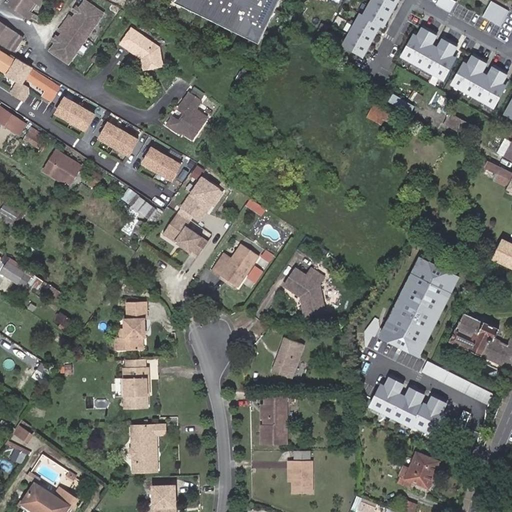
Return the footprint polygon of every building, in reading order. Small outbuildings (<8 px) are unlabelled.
[(11,0),(8,5),(29,19),(30,18),(34,13),(27,8),(31,0),(32,0),(37,3),(39,0),(11,0)] [(183,0),(188,2),(184,9),(207,20),(209,16),(218,21),(216,24),(225,28),(227,25),(245,34),(243,37),(258,44),(269,20),(266,19),(270,9),(274,11),(278,0),(183,0)] [(399,0),(375,0),(364,21),(380,30),(383,32),(400,0),(399,0)] [(457,4),(448,0),(440,0),(437,8),(450,15),(457,4)] [(84,2),(71,21),(68,19),(58,34),(61,36),(49,55),(67,66),(84,40),(101,13),(84,2)] [(489,2),(481,18),(500,28),(508,12),(489,2)] [(380,30),(364,21),(360,20),(343,51),(363,62),(380,30)] [(0,23),(0,41),(13,51),(22,39),(0,23)] [(245,34),(227,25),(225,28),(243,37),(245,34)] [(320,25),(316,35),(324,38),(328,28),(320,25)] [(501,32),(489,26),(484,36),(496,42),(501,32)] [(341,27),(334,41),(342,45),(349,31),(341,27)] [(160,47),(132,29),(122,44),(142,58),(144,70),(164,67),(160,47)] [(424,30),(422,32),(417,40),(413,38),(402,59),(413,65),(430,33),(424,30)] [(437,36),(430,33),(413,65),(423,70),(434,49),(431,47),(437,36)] [(378,37),(375,44),(383,48),(387,42),(378,37)] [(457,48),(443,40),(437,51),(434,49),(423,70),(443,82),(455,61),(451,59),(457,48)] [(15,62),(0,53),(0,69),(1,68),(11,74),(10,76),(20,83),(13,96),(25,103),(28,98),(26,91),(20,88),(24,82),(45,94),(44,96),(51,101),(59,88),(25,68),(27,66),(17,60),(15,62)] [(487,64),(473,57),(467,68),(464,66),(452,86),(493,110),(505,89),(501,86),(507,76),(494,68),(488,79),(481,75),(487,64)] [(167,125),(194,142),(209,118),(196,109),(202,100),(188,92),(178,109),(185,114),(181,121),(173,116),(167,125)] [(93,115),(64,98),(54,114),(84,131),(93,115)] [(0,106),(0,123),(13,132),(20,121),(0,106)] [(368,120),(375,109),(371,107),(365,119),(368,120)] [(386,115),(375,109),(368,120),(380,126),(382,121),(387,124),(390,118),(385,116),(386,115)] [(452,134),(458,123),(448,118),(442,129),(452,134)] [(394,119),(386,134),(400,140),(407,125),(394,119)] [(20,121),(13,132),(19,136),(27,125),(20,121)] [(136,140),(107,123),(97,139),(127,156),(136,140)] [(467,127),(458,123),(452,134),(461,139),(467,127)] [(48,133),(35,125),(29,133),(41,143),(48,133)] [(29,133),(26,138),(39,146),(41,143),(29,133)] [(39,146),(26,138),(24,140),(37,149),(39,146)] [(511,139),(510,144),(502,158),(511,163),(511,139)] [(37,149),(24,140),(21,145),(41,153),(46,146),(41,143),(39,146),(37,149)] [(502,158),(510,144),(502,140),(494,154),(502,158)] [(179,165),(150,148),(140,164),(170,181),(179,165)] [(67,187),(80,167),(55,152),(42,171),(67,187)] [(509,188),(511,181),(511,174),(488,163),(482,174),(509,188)] [(94,173),(86,184),(93,189),(101,178),(94,173)] [(222,191),(200,177),(180,209),(202,223),(222,191)] [(155,212),(139,199),(132,208),(148,221),(155,212)] [(251,199),(247,204),(263,214),(266,209),(251,199)] [(0,211),(0,217),(12,225),(18,215),(4,205),(0,211)] [(18,215),(12,225),(15,227),(23,215),(20,213),(18,215)] [(186,225),(189,221),(177,213),(165,230),(184,244),(182,247),(191,254),(192,252),(199,256),(209,240),(186,225)] [(165,230),(163,234),(182,247),(184,244),(165,230)] [(217,276),(218,274),(220,271),(227,276),(226,279),(236,287),(258,255),(239,243),(230,256),(224,252),(211,271),(217,276)] [(511,247),(501,243),(492,261),(511,269),(511,247)] [(266,268),(269,257),(261,254),(258,265),(266,268)] [(0,280),(0,281),(3,277),(0,275),(0,272),(8,261),(9,260),(2,256),(0,259),(0,280)] [(459,278),(418,257),(377,338),(418,359),(459,278)] [(0,272),(0,275),(3,277),(12,264),(13,263),(9,260),(8,261),(0,272)] [(37,291),(42,283),(13,263),(12,264),(3,277),(19,288),(23,282),(37,291)] [(283,287),(300,298),(303,298),(304,304),(301,304),(304,319),(323,316),(317,286),(322,279),(310,270),(305,278),(294,270),(283,287)] [(220,271),(218,274),(226,279),(227,276),(220,271)] [(56,303),(61,296),(52,290),(47,297),(56,303)] [(139,331),(142,331),(145,331),(144,321),(146,321),(146,303),(128,304),(128,321),(125,321),(126,339),(120,339),(120,352),(143,351),(143,338),(139,338),(139,331)] [(81,315),(76,312),(73,317),(78,320),(81,315)] [(59,314),(54,321),(65,329),(70,322),(59,314)] [(451,344),(479,356),(511,370),(511,335),(510,337),(504,334),(500,342),(493,340),(497,329),(463,315),(451,344)] [(290,379),(302,347),(284,341),(272,372),(290,379)] [(144,369),(144,361),(125,362),(126,370),(144,369)] [(492,396),(426,363),(420,374),(486,407),(492,396)] [(74,364),(65,365),(65,375),(74,375),(74,364)] [(34,372),(45,379),(50,373),(39,365),(34,372)] [(146,398),(145,379),(147,379),(147,369),(144,369),(126,370),(123,370),(123,379),(123,381),(124,398),(124,409),(149,408),(148,398),(146,398)] [(380,382),(368,407),(432,438),(444,413),(380,382)] [(264,404),(264,419),(268,419),(267,425),(264,425),(260,425),(260,444),(286,444),(285,397),(265,397),(265,404),(264,404)] [(0,429),(8,435),(13,428),(0,420),(0,421),(0,429)] [(154,452),(156,452),(155,438),(165,438),(164,426),(129,427),(130,449),(128,449),(128,461),(130,461),(131,474),(157,473),(156,458),(155,458),(154,452)] [(31,436),(21,430),(17,436),(27,443),(31,436)] [(7,442),(5,444),(28,456),(29,453),(7,442)] [(308,459),(308,451),(293,451),(293,460),(308,459)] [(410,480),(405,478),(402,484),(416,489),(419,483),(434,489),(445,461),(421,452),(414,471),(410,480)] [(290,471),(290,495),(311,495),(311,463),(286,463),(286,471),(290,471)] [(409,469),(405,478),(410,480),(414,471),(409,469)] [(19,509),(24,511),(66,511),(69,508),(75,499),(59,488),(53,497),(35,485),(19,509)] [(171,511),(171,508),(174,508),(174,487),(150,488),(151,511),(171,511)] [(86,492),(81,499),(85,502),(91,494),(86,492)] [(373,511),(377,505),(363,499),(358,510),(363,511),(373,511)] [(406,499),(404,502),(421,509),(423,505),(406,499)] [(419,511),(421,509),(404,502),(401,511),(404,511),(419,511)]
